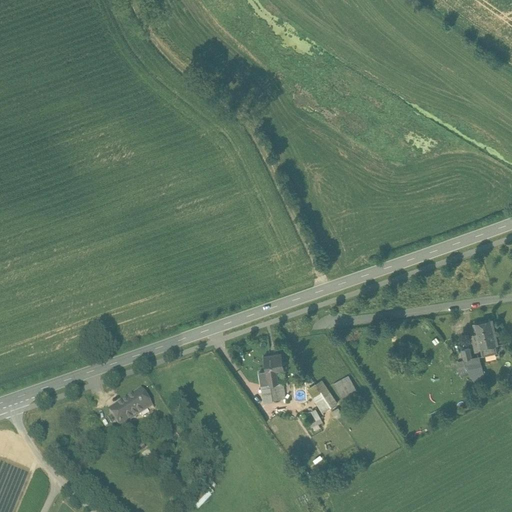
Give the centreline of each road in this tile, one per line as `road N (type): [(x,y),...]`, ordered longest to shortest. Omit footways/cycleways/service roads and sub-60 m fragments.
road 1 (tertiary): [(2,402),(511,223)]
road 2 (track): [(327,288),(261,143),(225,99),(156,46),(134,0)]
road 3 (residential): [(332,324),(511,299)]
road 4 (unclassified): [(2,402),(43,463),(91,511)]
